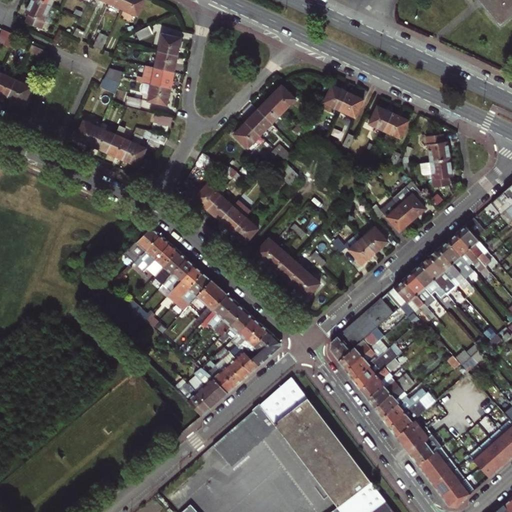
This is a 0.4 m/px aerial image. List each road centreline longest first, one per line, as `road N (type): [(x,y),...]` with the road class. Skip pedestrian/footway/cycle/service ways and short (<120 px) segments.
road 1 (residential): [(305,345),(511,164)]
road 2 (residential): [(112,511),(305,345)]
road 3 (primary): [(511,100),(296,0)]
road 4 (primary): [(305,35),(511,132)]
road 5 (residential): [(305,345),(431,511)]
road 6 (residential): [(154,205),(305,345)]
road 7 (residential): [(0,141),(154,205)]
road 8 (residential): [(196,126),(219,120),(305,35)]
road 9 (residential): [(209,0),(188,104),(196,126)]
